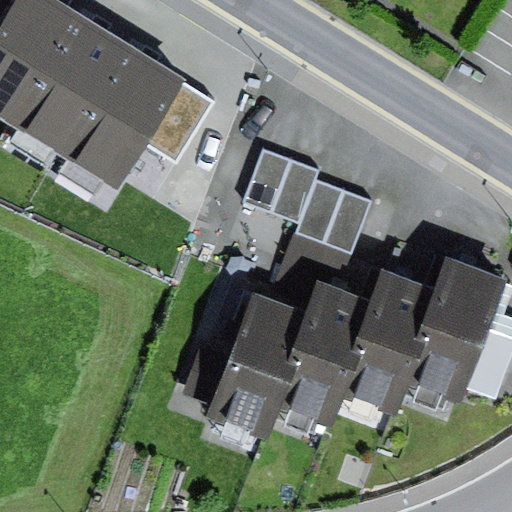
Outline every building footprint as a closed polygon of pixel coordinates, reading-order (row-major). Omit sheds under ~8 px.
[(0,0),(0,24),(14,0),(0,0)] [(83,15),(57,0),(14,0),(0,24),(0,114),(16,124),(83,15)] [(137,50),(83,15),(16,124),(69,159),(137,50)] [(183,79),(137,50),(69,159),(115,187),(144,141),(183,79)] [(217,100),(183,79),(144,141),(177,162),(217,100)] [(321,173),(264,152),(245,205),(303,226),(299,239),(355,259),(375,204),(317,183),(321,173)] [(451,266),(440,295),(406,389),(464,411),(470,394),(494,403),(511,353),(511,320),(499,316),(509,287),(451,266)] [(375,302),(340,399),(393,418),(440,295),(384,275),(375,302)] [(320,283),(308,316),(273,413),(328,432),(340,399),(375,302),(320,283)] [(200,345),(181,398),(214,410),(210,423),(263,442),(273,413),(308,316),(254,297),(232,356),(200,345)]
